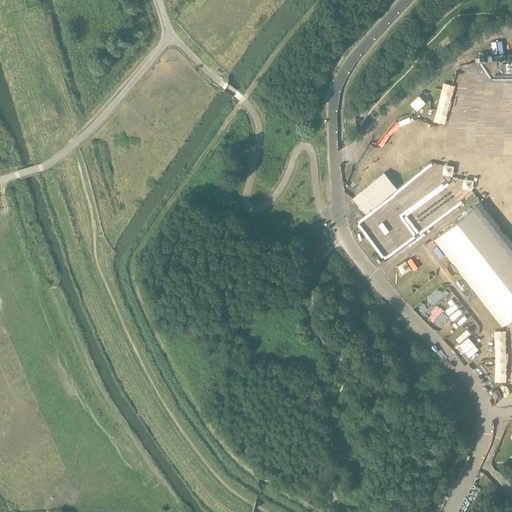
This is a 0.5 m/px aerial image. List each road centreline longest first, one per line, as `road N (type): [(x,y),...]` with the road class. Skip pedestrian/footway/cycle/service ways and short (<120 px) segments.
road 1 (track): [(316,511),(262,481),(213,430),(167,358),(131,268),(318,0)]
road 2 (unclassified): [(485,411),(467,375),(361,263),(339,224),(337,89),(407,0)]
road 3 (unknown): [(71,139),(96,260),(153,387),(217,477),(265,511)]
road 4 (unknown): [(304,146),(327,126),(360,117),(418,38),(464,0)]
road 5 (unknown): [(153,0),(162,30),(157,44),(38,168)]
